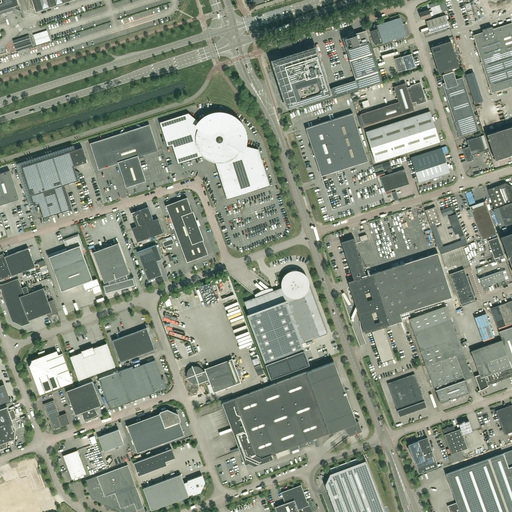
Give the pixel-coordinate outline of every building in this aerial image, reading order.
[(72,0),(0,0),(0,17),(20,11),(21,11),(21,10),(22,9),(19,0),(31,0),(36,12),(72,0)] [(431,17),(429,10),(420,13),(422,19),(431,17)] [(449,27),(445,15),(426,21),(430,33),(449,27)] [(405,35),(400,19),(377,27),(378,29),(370,31),(375,45),(405,35)] [(511,86),(511,24),(511,23),(492,29),(492,27),(482,30),(483,32),(473,35),(476,45),(474,45),(476,50),(478,50),(492,93),(511,86)] [(356,80),(328,89),(324,75),(315,48),(273,61),(281,88),(288,107),(291,106),(292,108),(302,105),(303,107),(382,82),(366,30),(342,38),(356,80)] [(36,46),(50,42),(47,31),(32,35),(36,46)] [(32,47),(29,35),(13,40),(14,45),(16,52),(32,47)] [(459,66),(450,41),(430,47),(439,73),(459,66)] [(415,67),(411,53),(394,59),(399,72),(415,67)] [(474,114),(462,77),(456,79),(453,71),(442,75),(445,83),(442,84),(454,121),(459,137),(479,130),(476,121),(474,114)] [(387,118),(414,110),(412,103),(416,102),(416,105),(427,102),(424,94),(422,94),(421,92),(423,91),(423,90),(420,82),(410,85),(411,86),(407,88),(405,83),(394,87),(398,102),(383,107),(360,114),(364,126),(387,118)] [(440,142),(430,111),(408,118),(394,123),(366,132),(375,162),(427,146),(440,142)] [(368,161),(353,113),(352,112),(315,124),(305,127),(313,151),(314,150),(317,161),(317,162),(321,176),(368,161)] [(243,134),(242,132),(242,131),(242,130),(241,129),(241,127),(240,126),(239,125),(239,124),(238,123),(237,123),(232,118),(227,116),(225,115),(223,115),(222,115),(221,115),(220,115),(218,115),(216,115),(214,115),(212,116),(211,116),(209,117),(208,118),(207,118),(205,119),(204,120),(203,121),(201,123),(188,113),(159,122),(167,146),(172,145),(178,164),(204,156),(204,155),(215,161),(225,194),(244,188),(246,193),(270,185),(259,149),(243,145),(243,143),(243,142),(243,141),(244,139),(244,138),(243,137),(243,135),(243,134)] [(146,181),(138,156),(157,150),(149,125),(91,144),(99,168),(113,164),(119,167),(126,187),(146,181)] [(495,160),(511,154),(511,126),(487,134),(495,160)] [(484,135),(481,136),(467,141),(468,147),(463,148),(467,161),(473,159),(472,154),(488,149),(484,135)] [(72,209),(64,185),(70,183),(70,184),(73,183),(73,182),(78,180),(77,175),(79,172),(78,172),(77,171),(75,171),(74,166),(87,162),(82,147),(21,167),(31,195),(30,195),(34,205),(39,204),(43,218),(72,209)] [(449,173),(441,148),(411,158),(419,183),(449,173)] [(409,184),(404,169),(380,177),(385,191),(389,190),(390,190),(409,184)] [(0,205),(19,199),(9,170),(0,173),(0,205)] [(511,202),(511,186),(505,183),(488,189),(495,208),(504,205),(511,202)] [(204,240),(193,211),(192,212),(187,198),(166,205),(187,262),(208,254),(203,240),(204,240)] [(497,234),(485,201),(470,207),(482,240),(497,234)] [(511,215),(511,202),(493,209),(497,221),(511,215)] [(443,216),(453,213),(451,206),(441,210),(443,216)] [(163,232),(158,218),(153,220),(150,212),(150,211),(148,207),(147,207),(144,208),(143,208),(142,209),(140,209),(150,238),(151,238),(150,237),(163,232)] [(435,207),(425,210),(431,225),(435,223),(440,221),(435,207)] [(150,238),(140,209),(139,209),(140,210),(137,211),(136,211),(132,213),(132,214),(133,217),(133,218),(136,226),(132,228),(137,242),(148,238),(150,237),(150,238)] [(464,235),(456,214),(449,217),(455,235),(459,233),(460,236),(464,235)] [(511,228),(511,215),(497,221),(501,233),(511,228)] [(442,243),(435,223),(431,225),(441,254),(467,245),(465,239),(464,235),(460,236),(461,241),(443,247),(442,243)] [(511,268),(511,231),(500,236),(511,268)] [(92,279),(81,250),(83,249),(78,235),(64,240),(68,250),(49,257),(61,291),(92,279)] [(503,255),(497,237),(488,241),(494,258),(503,255)] [(402,321),(400,314),(452,297),(438,252),(366,276),(354,238),(341,242),(342,242),(354,280),(348,282),(359,317),(365,333),(371,331),(381,362),(394,358),(384,327),(402,321)] [(174,243),(172,239),(163,242),(164,247),(174,243)] [(130,273),(118,243),(93,252),(104,283),(108,281),(110,284),(104,286),(106,293),(135,285),(133,278),(128,279),(126,275),(130,273)] [(162,275),(157,260),(161,259),(156,244),(137,251),(139,256),(148,280),(162,275)] [(35,267),(34,262),(28,248),(5,256),(4,254),(0,255),(0,280),(35,267)] [(476,295),(469,276),(467,276),(464,269),(450,274),(460,304),(475,299),(474,296),(476,295)] [(505,280),(502,270),(479,278),(483,288),(505,280)] [(301,343),(327,333),(307,278),(306,278),(306,277),(305,276),(304,275),(303,274),(301,273),(300,272),(299,272),(298,272),(297,272),(296,271),(295,271),(293,271),(293,272),(292,272),(291,272),(290,273),(289,273),(287,274),(287,275),(286,276),(285,277),(284,277),(284,279),(283,279),(283,281),(283,282),(282,283),(282,284),(282,286),(283,287),(244,302),(249,314),(247,314),(271,378),(309,364),(301,343)] [(22,288),(18,278),(2,284),(2,285),(0,285),(0,287),(3,295),(22,288)] [(38,317),(29,293),(26,286),(22,288),(3,295),(12,321),(22,325),(30,323),(29,320),(38,317)] [(57,312),(53,300),(49,302),(43,288),(34,291),(43,315),(47,314),(48,316),(57,312)] [(43,315),(34,291),(29,293),(38,317),(43,315)] [(511,315),(507,302),(491,308),(498,328),(511,323),(511,315)] [(458,338),(451,319),(446,305),(409,319),(435,390),(440,403),(442,402),(446,401),(449,400),(455,397),(455,398),(456,399),(458,398),(458,397),(458,396),(464,394),(468,393),(470,392),(465,380),(472,377),(458,338)] [(511,326),(499,331),(511,368),(511,326)] [(155,349),(152,342),(147,327),(112,340),(120,362),(155,349)] [(511,369),(501,340),(471,351),(479,374),(475,376),(480,390),(478,391),(480,390),(482,389),(485,388),(486,387),(488,386),(488,385),(488,386),(488,385),(490,384),(496,382),(499,383),(500,380),(507,378),(511,376),(511,369)] [(115,366),(107,343),(93,348),(92,347),(93,347),(93,346),(81,351),(82,352),(70,357),(79,380),(115,366)] [(73,382),(62,353),(58,355),(57,351),(56,351),(31,360),(32,360),(30,365),(29,365),(40,394),(73,382)] [(234,365),(232,358),(232,359),(205,369),(205,368),(204,368),(205,371),(201,372),(200,371),(199,370),(199,369),(198,369),(197,369),(196,369),(195,368),(195,369),(194,369),(193,369),(192,369),(191,370),(191,371),(190,371),(190,372),(189,373),(189,374),(189,375),(189,376),(187,378),(189,377),(189,378),(190,378),(190,379),(191,379),(191,380),(192,380),(193,381),(194,381),(195,381),(196,381),(197,381),(198,384),(199,384),(199,383),(208,380),(210,384),(207,385),(211,395),(214,394),(214,392),(240,382),(241,383),(236,370),(234,365)] [(163,378),(162,379),(155,360),(133,368),(138,382),(144,396),(144,397),(166,388),(163,378)] [(329,433),(343,428),(349,436),(362,431),(358,421),(356,422),(334,362),(222,403),(241,455),(245,464),(248,463),(254,466),(273,459),(271,454),(275,453),(277,459),(290,454),(288,448),(290,452),(314,443),(313,439),(329,433)] [(130,402),(144,397),(144,396),(138,382),(133,368),(132,366),(99,379),(110,409),(130,402)] [(426,407),(415,374),(387,383),(399,416),(426,407)] [(101,405),(92,381),(66,391),(75,415),(83,412),(84,418),(87,418),(88,417),(89,417),(91,417),(92,416),(94,415),(95,414),(97,414),(96,414),(94,408),(101,405)] [(4,389),(3,385),(0,386),(0,403),(8,400),(6,393),(7,393),(7,392),(6,390),(5,389),(4,389)] [(70,423),(66,413),(59,416),(54,400),(43,404),(52,427),(55,429),(56,429),(70,423)] [(511,431),(511,405),(511,402),(511,405),(503,408),(502,407),(503,409),(500,409),(497,410),(498,415),(505,434),(511,431)] [(7,407),(0,409),(0,449),(0,450),(3,449),(3,450),(3,449),(5,448),(6,448),(7,440),(10,439),(14,440),(15,429),(12,420),(13,420),(16,419),(16,416),(15,414),(16,413),(15,414),(14,411),(13,409),(10,411),(9,411),(7,407)] [(184,435),(180,423),(179,422),(180,422),(180,420),(178,414),(175,413),(174,413),(171,412),(170,411),(167,409),(167,410),(160,412),(160,413),(127,425),(137,453),(184,435)] [(459,424),(460,429),(463,435),(472,431),(469,420),(465,421),(464,420),(461,423),(459,424)] [(463,435),(460,429),(455,430),(454,426),(449,427),(449,428),(447,429),(447,428),(442,430),(451,454),(448,455),(451,463),(464,459),(461,451),(468,449),(463,435)] [(124,444),(118,429),(98,437),(104,451),(124,444)] [(438,467),(427,437),(412,443),(413,445),(409,446),(419,474),(438,467)] [(171,448),(133,463),(138,476),(167,465),(166,461),(175,458),(171,448)] [(511,511),(511,449),(503,453),(502,453),(446,474),(456,503),(448,506),(449,511),(511,511)] [(86,474),(77,450),(63,455),(72,479),(86,474)] [(102,463),(99,455),(89,458),(92,468),(96,466),(96,465),(102,463)] [(330,473),(325,484),(327,489),(332,487),(341,511),(384,511),(366,460),(332,473),(331,473),(330,473)] [(46,511),(27,461),(8,469),(23,511),(46,511)] [(144,507),(128,465),(97,476),(85,481),(91,499),(105,505),(106,507),(110,509),(112,508),(120,511),(131,511),(137,510),(136,509),(143,506),(143,508),(144,507)] [(201,492),(202,488),(205,483),(202,475),(187,480),(188,481),(184,483),(181,474),(143,488),(151,510),(189,496),(189,495),(192,494),(193,495),(201,492)] [(306,502),(300,487),(283,493),(284,497),(286,503),(288,508),(306,502)] [(0,511),(11,511),(7,499),(0,501),(0,511)] [(311,511),(309,505),(308,501),(306,502),(288,508),(286,503),(275,507),(276,511),(311,511)]
